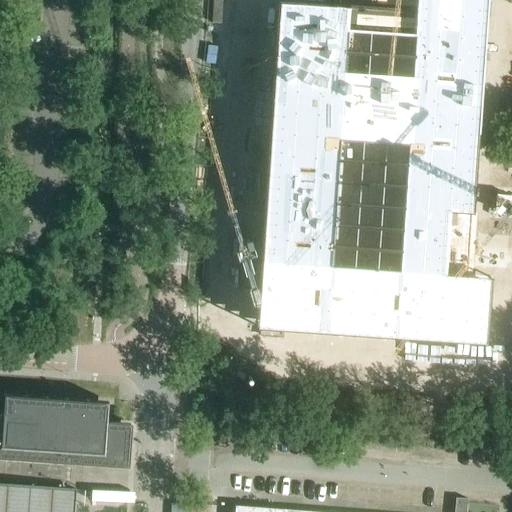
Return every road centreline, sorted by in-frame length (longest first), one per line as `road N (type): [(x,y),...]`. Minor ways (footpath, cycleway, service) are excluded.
road 1 (residential): [(140,349),(159,324),(175,275),(197,0)]
road 2 (residential): [(156,511),(161,407),(140,349)]
road 3 (unknown): [(158,455),(93,478),(0,475)]
road 4 (residential): [(0,355),(95,361),(140,349)]
road 5 (unknown): [(245,0),(239,125)]
